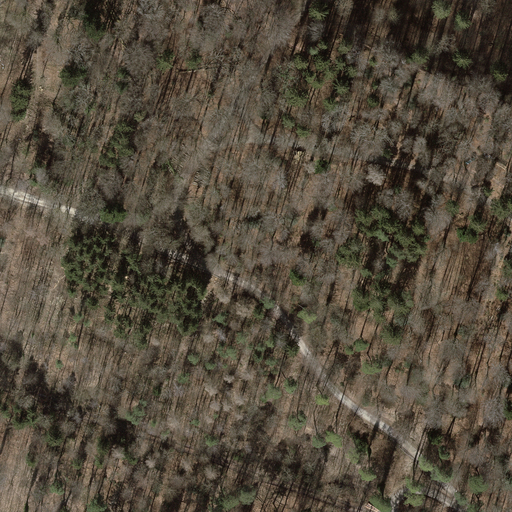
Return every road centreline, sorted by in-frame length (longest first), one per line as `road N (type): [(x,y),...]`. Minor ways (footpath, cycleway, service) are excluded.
road 1 (track): [(471,511),(409,447),(331,386),(288,319),(259,293),(118,224),(0,189)]
road 2 (track): [(207,143),(264,139),(424,168),(511,213)]
road 3 (track): [(310,0),(173,191),(179,226),(202,265)]
